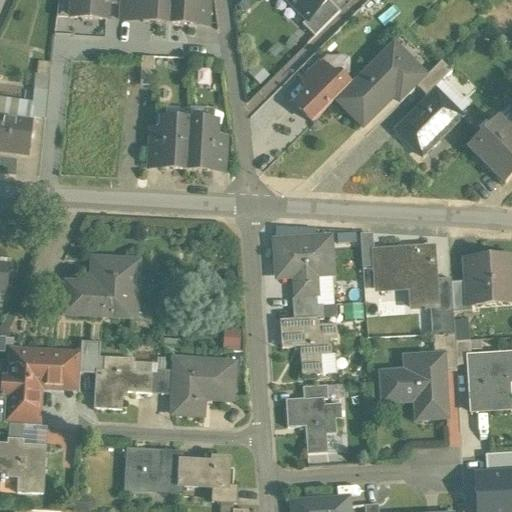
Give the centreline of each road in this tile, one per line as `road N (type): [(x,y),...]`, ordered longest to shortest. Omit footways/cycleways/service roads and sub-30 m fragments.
road 1 (residential): [(251,209),(511,222)]
road 2 (residential): [(0,193),(251,209)]
road 3 (residential): [(251,209),(262,442)]
road 4 (residential): [(262,442),(66,430)]
road 5 (residential): [(267,479),(437,471)]
